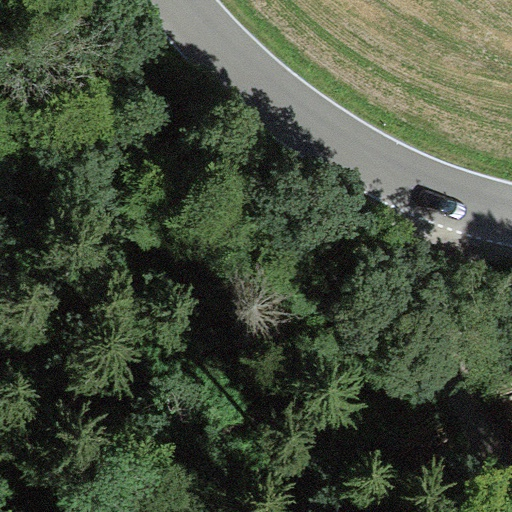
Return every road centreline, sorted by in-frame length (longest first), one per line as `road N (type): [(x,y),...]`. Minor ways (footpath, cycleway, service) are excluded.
road 1 (tertiary): [(179,0),(324,135),(448,192),(511,201)]
road 2 (track): [(331,511),(484,197)]
road 3 (track): [(511,373),(484,197)]
